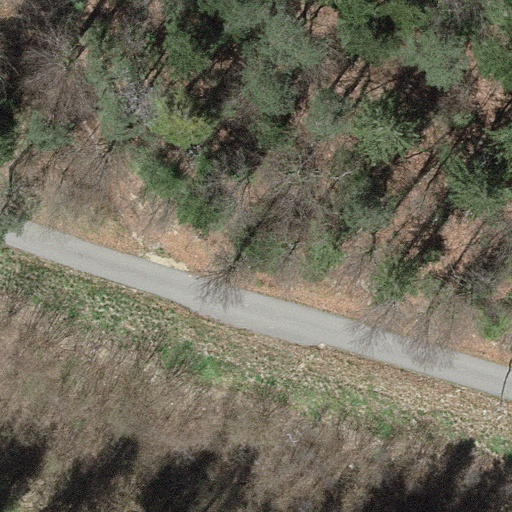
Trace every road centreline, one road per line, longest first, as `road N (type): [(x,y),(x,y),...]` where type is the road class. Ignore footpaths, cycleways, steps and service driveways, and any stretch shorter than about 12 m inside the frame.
road 1 (track): [(0,236),(186,306),(511,390)]
road 2 (track): [(186,306),(54,104),(4,0)]
